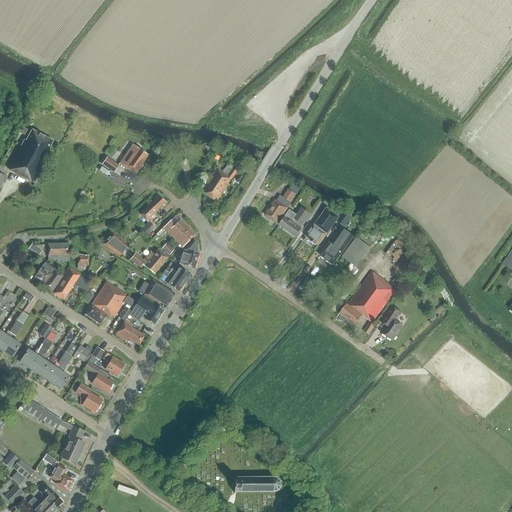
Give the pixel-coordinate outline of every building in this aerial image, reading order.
[(18,133),(25,136),(28,129),(22,126),(18,133)] [(47,152),(52,141),(32,130),(26,141),(24,140),(21,147),(20,146),(7,169),(34,183),(50,154),(47,152)] [(135,174),(148,155),(132,145),(119,164),(135,174)] [(113,173),(118,166),(107,158),(102,165),(113,173)] [(246,162),(240,170),(244,172),(249,164),(246,162)] [(232,178),(236,172),(232,169),(231,170),(228,167),(224,174),(216,168),(211,176),(209,175),(204,183),(206,184),(200,192),(216,202),(229,183),(232,178)] [(232,178),(229,183),(235,188),(239,182),(232,178)] [(292,184),(288,190),(289,190),(295,194),(296,195),(300,189),(292,184)] [(288,190),(283,198),(290,203),(295,194),(289,190),(288,190)] [(158,196),(139,214),(148,223),(150,222),(153,218),(151,216),(165,203),(158,196)] [(275,201),(265,216),(277,223),(288,208),(287,208),(291,203),(290,203),(283,198),(279,196),(276,201),(275,201)] [(302,225),(310,214),(301,208),(293,218),(294,219),(291,222),(285,217),(279,225),(295,237),(301,229),(300,228),(302,225)] [(314,224),(305,237),(310,240),(310,241),(311,242),(312,244),(314,245),(316,245),(317,246),(336,220),(338,217),(326,209),(315,225),(314,224)] [(338,217),(336,220),(340,224),(348,215),(343,211),(338,217)] [(182,247),(195,235),(179,220),(175,224),(171,220),(162,228),(182,247)] [(148,223),(140,230),(146,237),(155,227),(150,222),(148,223)] [(333,265),(354,236),(345,230),(334,245),(329,242),(319,255),(333,265)] [(119,256),(127,247),(113,234),(107,240),(104,238),(101,242),(103,244),(102,245),(119,256)] [(358,235),(345,253),(358,263),(371,244),(358,235)] [(400,250),(405,244),(397,239),(386,254),(396,262),(404,252),(400,250)] [(194,269),(199,254),(198,245),(198,244),(194,240),(185,251),(183,250),(179,264),(194,269)] [(174,250),(166,243),(161,249),(169,255),(174,250)] [(37,257),(41,252),(31,244),(28,249),(37,257)] [(47,244),(48,259),(53,259),(53,260),(57,260),(57,262),(68,261),(68,255),(68,244),(47,244)] [(103,251),(97,249),(93,257),(100,259),(103,251)] [(511,271),(511,249),(502,264),(511,271)] [(154,274),(167,258),(157,250),(154,254),(150,251),(143,260),(135,254),(130,260),(139,267),(141,264),(154,274)] [(88,265),(88,256),(78,255),(77,265),(77,269),(85,270),(85,265),(88,265)] [(51,292),(62,276),(45,263),(34,277),(43,284),(42,286),(51,292)] [(168,266),(165,270),(184,284),(190,275),(179,267),(175,273),(174,271),(174,270),(168,266)] [(79,275),(80,275),(68,268),(63,276),(64,277),(53,294),(64,300),(74,284),(87,293),(92,284),(79,275)] [(184,284),(165,270),(162,275),(168,279),(169,278),(171,279),(167,285),(178,292),(184,284)] [(97,277),(91,272),(86,277),(93,282),(97,277)] [(371,323),(396,290),(372,272),(348,305),(346,304),(339,313),(355,325),(362,316),(371,323)] [(139,292),(143,295),(144,295),(142,297),(152,304),(154,301),(165,309),(174,294),(152,280),(149,286),(144,283),(139,292)] [(125,296),(106,282),(91,304),(85,314),(99,324),(107,313),(113,318),(122,304),(120,303),(125,296)] [(123,302),(130,307),(134,301),(127,297),(123,302)] [(141,297),(133,308),(129,315),(138,322),(143,314),(146,316),(144,319),(154,325),(164,310),(154,304),(154,305),(152,304),(142,297),(141,297)] [(56,312),(48,307),(43,314),(51,319),(56,312)] [(391,307),(385,316),(381,322),(386,326),(381,333),(393,341),(402,326),(395,322),(401,313),(391,307)] [(124,321),(130,311),(125,308),(119,317),(124,321)] [(13,326),(19,330),(22,325),(22,324),(28,315),(22,312),(13,326)] [(139,346),(145,336),(131,328),(133,325),(125,320),(115,335),(125,342),(127,338),(139,346)] [(368,335),(374,325),(370,323),(364,332),(368,335)] [(52,329),(46,324),(39,335),(45,339),(52,329)] [(15,336),(19,330),(13,326),(9,332),(15,336)] [(0,332),(0,349),(1,350),(9,338),(0,332)] [(49,333),(45,339),(41,345),(47,349),(55,337),(49,333)] [(19,345),(9,338),(1,350),(11,357),(19,345)] [(71,344),(61,358),(67,362),(71,356),(70,356),(76,347),(71,344)] [(41,352),(44,354),(45,352),(47,349),(41,345),(38,350),(37,350),(34,354),(28,350),(20,363),(30,369),(41,352)] [(90,352),(80,345),(73,355),(84,362),(89,354),(90,352)] [(92,355),(91,356),(96,359),(98,360),(100,357),(104,352),(97,347),(92,355)] [(30,369),(40,376),(48,363),(44,361),(48,355),(45,352),(44,354),(41,352),(30,369)] [(101,358),(108,363),(105,369),(117,377),(124,365),(104,352),(101,358)] [(88,361),(91,356),(92,355),(89,354),(84,362),(86,364),(88,361)] [(67,362),(61,358),(58,363),(61,365),(50,382),(60,389),(68,376),(62,372),(65,368),(63,367),(67,362)] [(88,361),(84,368),(96,376),(100,370),(100,369),(92,364),(88,361)] [(61,365),(58,363),(56,362),(53,367),(48,363),(40,376),(50,382),(61,365)] [(96,376),(91,384),(107,393),(113,383),(105,379),(107,375),(100,370),(96,376)] [(102,401),(89,393),(91,391),(81,384),(75,393),(85,399),(82,405),(95,413),(102,401)] [(26,410),(32,401),(26,398),(21,407),(26,410)] [(32,401),(26,410),(31,413),(37,404),(32,401)] [(37,404),(31,413),(36,417),(42,408),(37,404)] [(42,408),(36,417),(41,420),(47,411),(42,408)] [(47,411),(41,420),(46,423),(52,414),(47,411)] [(52,414),(46,423),(51,426),(57,417),(52,414)] [(57,417),(51,426),(56,430),(59,425),(61,421),(62,421),(57,417)] [(61,421),(59,425),(71,431),(69,437),(70,437),(60,457),(75,464),(84,444),(79,441),(84,431),(73,427),(73,426),(61,421)] [(0,449),(6,452),(9,446),(0,441),(0,449)] [(18,459),(10,452),(2,463),(10,469),(18,459)] [(34,471),(20,459),(12,468),(27,480),(34,471)] [(49,477),(56,481),(55,484),(58,486),(66,492),(72,481),(62,475),(66,469),(53,462),(50,468),(53,470),(49,477)] [(234,477),(234,481),(234,484),(234,485),(234,488),(234,492),(236,492),(273,492),(277,491),(280,487),(280,482),(277,479),(273,477),(234,477)] [(23,493),(16,485),(4,497),(11,504),(23,493)] [(62,501),(52,492),(51,490),(49,492),(44,488),(40,492),(46,498),(56,508),(62,501)] [(46,498),(40,504),(33,498),(27,504),(29,506),(34,511),(52,511),(56,508),(46,498)] [(34,511),(29,506),(27,504),(23,500),(15,507),(20,511),(34,511)]
